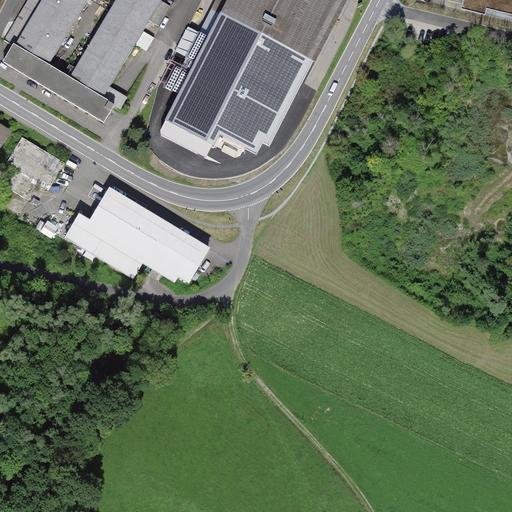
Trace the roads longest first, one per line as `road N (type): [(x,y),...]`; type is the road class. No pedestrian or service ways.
road 1 (unclassified): [(246,195),(239,275),(228,290),(186,305),(0,270)]
road 2 (track): [(228,290),(251,362),(382,511)]
road 3 (secondary): [(246,195),(175,193),(0,93)]
road 4 (secondary): [(379,2),(307,140),(276,178),(246,195)]
road 5 (unclassified): [(511,36),(379,2)]
